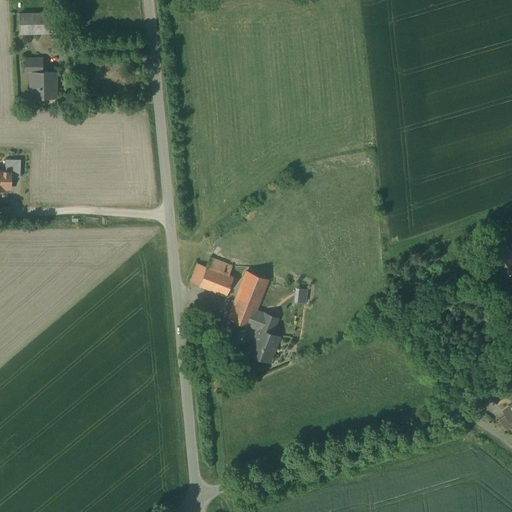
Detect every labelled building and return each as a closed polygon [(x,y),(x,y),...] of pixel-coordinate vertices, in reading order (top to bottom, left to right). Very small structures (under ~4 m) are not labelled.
[(18,16),(18,37),(53,36),(53,15),(18,16)] [(40,60),(24,61),(24,75),(31,76),(31,101),(55,101),(54,74),(40,74),(40,60)] [(497,266),(506,280),(511,276),(511,259),(510,257),(497,266)] [(233,268),(211,259),(207,269),(196,265),(188,285),(221,298),(233,268)] [(267,280),(245,272),(226,319),(248,328),(255,310),(267,280)] [(272,336),(279,319),(255,310),(248,328),(254,330),(244,356),(269,365),(280,339),(272,336)] [(511,406),(501,413),(511,430),(511,429),(511,406)]
